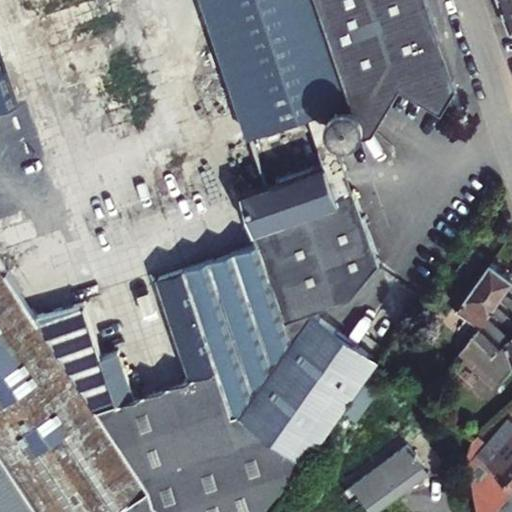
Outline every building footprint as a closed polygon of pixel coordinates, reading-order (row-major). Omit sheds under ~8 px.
[(0,0),(0,511),(267,511),(379,356),(312,309),(347,286),(372,251),(334,136),(371,123),(401,78),(441,102),(455,78),(429,0),(0,0)] [(511,0),(499,0),(509,29),(511,29),(511,0)] [(482,253),(472,246),(456,268),(467,276),(482,253)] [(469,321),(477,327),(511,275),(511,274),(490,260),(458,306),(472,316),(469,321)] [(511,275),(477,327),(457,355),(492,385),(498,379),(499,380),(511,364),(511,363),(511,275)] [(472,316),(458,306),(455,311),(469,321),(472,316)] [(381,387),(369,378),(345,411),(357,420),(381,387)] [(410,382),(404,390),(424,403),(429,395),(410,382)] [(469,459),(478,511),(493,511),(511,490),(511,418),(508,415),(469,459)] [(373,511),(442,461),(420,431),(408,441),(345,487),(349,494),(356,489),(373,511)] [(345,487),(408,441),(401,432),(337,479),(344,488),(345,487)]
